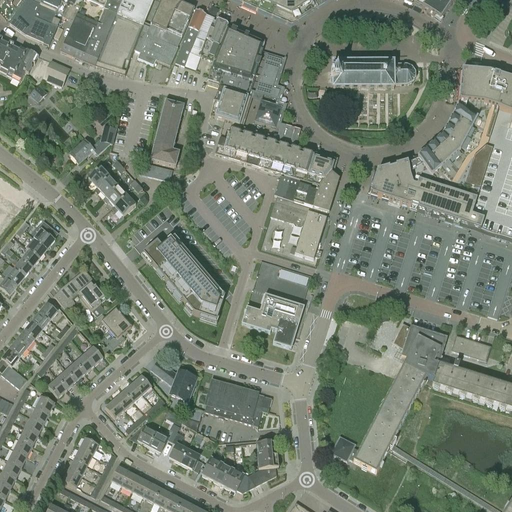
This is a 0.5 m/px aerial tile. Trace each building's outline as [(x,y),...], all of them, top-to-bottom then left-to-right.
[(26,0),(26,1),(56,15),(62,17),(66,8),(70,0),(26,0)] [(83,0),(73,23),(59,54),(79,63),(81,64),(82,64),(92,39),(108,0),(70,0),(66,8),(62,17),(62,18),(73,23),(82,0),(83,0)] [(82,64),(94,69),(95,69),(123,1),(123,0),(108,0),(92,39),(82,64)] [(123,0),(123,1),(95,69),(124,78),(128,66),(133,53),(134,53),(137,44),(142,30),(154,0),(123,0)] [(137,44),(134,53),(139,55),(137,61),(153,68),(155,62),(169,68),(177,51),(176,50),(193,11),(169,0),(162,0),(151,27),(145,24),(154,0),(142,30),(137,44)] [(230,0),(290,27),(332,0),(230,0)] [(394,0),(404,3),(412,7),(421,12),(439,24),(455,0),(394,0)] [(25,3),(18,12),(33,20),(51,28),(56,30),(61,18),(62,18),(62,17),(56,15),(26,1),(25,3)] [(195,11),(174,65),(184,68),(186,62),(191,48),(195,39),(205,16),(195,11)] [(18,12),(8,26),(25,38),(48,48),(56,30),(51,28),(33,20),(18,12)] [(204,43),(199,58),(200,58),(208,62),(210,63),(226,30),(228,26),(213,20),(206,36),(204,43)] [(58,30),(53,40),(58,42),(62,32),(58,30)] [(210,71),(206,82),(218,86),(217,89),(218,89),(233,94),(247,98),(261,53),(263,46),(243,37),(238,35),(234,33),(226,30),(210,63),(208,71),(210,71)] [(0,75),(19,86),(25,75),(27,76),(32,68),(30,67),(32,65),(34,66),(38,59),(26,52),(25,53),(21,50),(19,51),(13,48),(13,46),(9,44),(8,45),(2,41),(2,40),(0,39),(0,75)] [(186,62),(184,68),(186,69),(195,72),(200,58),(199,58),(204,43),(195,39),(191,48),(186,62)] [(261,75),(275,80),(281,62),(266,57),(261,75)] [(61,90),(69,72),(51,63),(43,82),(61,90)] [(332,83),(332,91),(393,91),(393,87),(403,87),(411,85),(414,79),(414,75),(410,70),(405,67),(399,67),(393,67),(393,64),(332,65),(332,72),(331,72),(331,78),(331,83),(332,83)] [(376,172),(369,195),(511,240),(511,129),(508,129),(511,117),(511,81),(489,74),(461,72),(459,103),(461,103),(459,109),(458,108),(443,133),(441,137),(417,159),(418,161),(413,164),(407,167),(407,165),(376,172)] [(275,80),(261,75),(255,94),(277,100),(279,92),(272,90),(275,80)] [(37,104),(45,96),(37,88),(29,97),(37,104)] [(247,98),(233,94),(218,89),(209,118),(238,127),(247,98)] [(257,113),(278,119),(281,109),(260,102),(257,113)] [(175,169),(178,154),(172,153),(183,108),(164,103),(149,163),(175,169)] [(278,119),(257,113),(253,123),(275,130),(278,119)] [(101,143),(99,142),(90,151),(83,143),(69,157),(78,167),(93,154),(97,158),(110,146),(112,147),(115,132),(104,129),(101,143)] [(293,144),(296,134),(284,130),(281,140),(293,144)] [(228,160),(236,134),(229,131),(228,134),(221,132),(219,138),(220,138),(216,150),(214,156),(227,161),(227,160),(228,160)] [(248,137),(236,134),(228,160),(239,164),(240,165),(248,137)] [(261,141),(248,137),(240,165),(251,168),(251,167),(253,168),(261,141)] [(263,171),(266,172),(274,145),(261,141),(253,168),(263,171)] [(287,149),(274,145),(266,172),(275,175),(275,174),(279,175),(287,149)] [(300,153),(287,149),(279,175),(284,176),(283,178),(292,180),(300,153)] [(313,157),(300,153),(292,180),(304,184),(313,159),(313,157)] [(313,159),(304,184),(319,189),(319,186),(320,187),(331,172),(333,165),(313,159)] [(112,167),(116,171),(121,167),(117,163),(112,167)] [(146,179),(149,167),(143,166),(141,177),(146,179)] [(121,167),(116,171),(120,176),(125,172),(121,167)] [(149,167),(146,179),(152,180),(155,169),(149,167)] [(97,190),(109,178),(100,168),(85,183),(89,187),(91,184),(97,190)] [(155,169),(152,180),(158,181),(160,170),(155,169)] [(160,170),(158,181),(163,183),(166,171),(160,170)] [(166,171),(163,183),(169,184),(172,173),(166,171)] [(276,199),(327,215),(338,181),(330,174),(331,174),(331,172),(320,187),(319,186),(319,189),(304,184),(292,180),(283,178),(283,179),(279,178),(273,198),(276,199)] [(118,187),(109,178),(97,190),(94,192),(97,196),(100,193),(105,199),(118,187)] [(133,191),(138,186),(134,182),(129,186),(133,191)] [(138,186),(133,191),(137,195),(142,191),(138,186)] [(127,197),(118,187),(105,199),(103,202),(106,205),(108,203),(114,209),(127,197)] [(0,225),(14,208),(0,196),(0,225)] [(144,196),(139,201),(144,206),(147,203),(147,200),(145,197),(144,196)] [(127,197),(114,209),(111,211),(115,214),(117,212),(123,218),(136,206),(127,197)] [(313,262),(321,236),(326,220),(325,220),(327,215),(276,199),(274,205),(270,220),(302,230),(294,257),(313,262)] [(19,230),(23,233),(27,227),(24,224),(19,230)] [(40,232),(33,241),(36,243),(47,252),(54,242),(53,241),(57,236),(43,224),(38,230),(40,232)] [(32,241),(25,250),(28,252),(39,261),(47,252),(36,243),(33,241),(32,241)] [(156,244),(144,254),(149,260),(147,262),(193,317),(213,323),(214,318),(217,319),(222,305),(218,301),(216,302),(213,299),(215,297),(210,291),(212,289),(203,280),(201,281),(190,268),(192,267),(185,259),(183,260),(169,244),(161,250),(156,244)] [(8,251),(5,249),(0,254),(3,257),(8,251)] [(28,252),(21,262),(31,270),(39,261),(28,252)] [(21,262),(13,271),(24,280),(31,270),(21,262)] [(13,271),(6,280),(16,289),(24,280),(13,271)] [(104,300),(94,288),(93,289),(91,286),(93,283),(84,272),(60,290),(53,298),(65,312),(74,305),(71,301),(77,296),(91,313),(100,306),(99,304),(104,300)] [(298,277),(296,285),(305,287),(308,280),(298,277)] [(6,280),(0,286),(0,291),(9,298),(16,289),(6,280)] [(244,316),(241,324),(248,326),(247,329),(269,336),(271,332),(276,333),(272,346),(290,351),(294,339),(295,335),(293,335),(301,309),(264,297),(261,308),(263,308),(262,314),(246,310),(244,314),(243,316),(244,316)] [(39,315),(49,324),(57,315),(46,306),(39,315)] [(108,333),(123,320),(115,311),(105,320),(101,316),(93,323),(98,328),(101,325),(108,333)] [(39,315),(31,324),(42,333),(49,324),(39,315)] [(131,329),(123,320),(108,333),(115,340),(112,340),(110,341),(111,342),(108,345),(109,346),(105,350),(102,347),(101,346),(100,346),(97,350),(105,359),(124,342),(121,338),(131,329)] [(31,324),(23,334),(34,343),(42,333),(31,324)] [(66,340),(70,342),(77,333),(74,330),(66,340)] [(64,336),(61,333),(56,339),(59,342),(64,336)] [(23,334),(16,343),(27,352),(34,343),(23,334)] [(487,359),(490,349),(464,341),(455,338),(450,353),(460,356),(485,364),(487,359)] [(59,348),(63,351),(70,342),(66,340),(59,348)] [(16,343),(8,352),(19,361),(27,352),(16,343)] [(52,357),(55,360),(63,351),(59,348),(52,357)] [(92,349),(83,358),(93,369),(102,361),(92,349)] [(19,361),(8,352),(0,362),(1,363),(0,363),(0,375),(0,376),(7,367),(11,371),(19,361)] [(49,354),(45,352),(41,357),(44,360),(49,354)] [(44,366),(48,369),(55,360),(52,357),(44,366)] [(83,358),(74,366),(84,377),(93,369),(83,358)] [(159,364),(151,374),(165,384),(172,387),(168,397),(176,400),(177,398),(188,403),(196,382),(177,374),(176,377),(172,376),(172,374),(159,364)] [(459,365),(454,364),(452,371),(438,366),(433,382),(431,387),(511,412),(511,389),(457,372),(459,365)] [(48,369),(44,366),(37,375),(41,378),(48,369)] [(74,366),(65,373),(75,385),(84,377),(74,366)] [(0,376),(5,381),(12,372),(11,371),(7,367),(0,376)] [(12,372),(5,381),(9,384),(16,375),(12,372)] [(65,373),(56,381),(66,393),(75,385),(65,373)] [(14,388),(21,379),(16,375),(9,384),(14,388)] [(141,378),(132,387),(142,398),(151,390),(141,378)] [(26,383),(21,379),(14,388),(19,392),(26,383)] [(66,393),(56,381),(47,390),(57,401),(66,393)] [(265,399),(262,398),(212,385),(204,412),(257,429),(261,414),(267,415),(269,410),(263,408),(265,399)] [(132,387),(123,394),(133,406),(142,398),(132,387)] [(19,402),(23,404),(28,394),(24,391),(19,402)] [(123,394),(114,402),(124,414),(133,406),(123,394)] [(35,411),(48,417),(54,406),(41,399),(35,411)] [(13,413),(17,415),(23,404),(19,402),(13,413)] [(124,414),(114,402),(104,410),(114,422),(124,414)] [(152,410),(155,414),(164,406),(161,402),(152,410)] [(12,407),(6,404),(1,415),(7,417),(12,407)] [(143,418),(146,421),(155,414),(152,410),(143,418)] [(35,411),(30,421),(43,428),(48,417),(35,411)] [(195,434),(201,414),(191,411),(185,429),(195,434)] [(8,423),(12,425),(17,415),(13,413),(8,423)] [(134,426),(137,429),(140,427),(146,421),(143,418),(134,426)] [(30,421),(24,432),(37,439),(43,428),(30,421)] [(2,434),(6,436),(12,425),(8,423),(2,434)] [(137,429),(134,426),(131,428),(124,433),(127,437),(137,429)] [(138,433),(130,440),(137,444),(148,450),(155,436),(144,430),(142,429),(138,433)] [(24,432),(19,442),(32,449),(37,439),(24,432)] [(155,436),(148,450),(159,456),(167,443),(171,445),(176,435),(169,432),(164,441),(155,436)] [(176,447),(168,461),(173,463),(180,467),(187,452),(178,448),(183,439),(176,435),(171,445),(176,447)] [(79,452),(92,459),(98,448),(84,441),(79,452)] [(19,442),(13,453),(26,460),(32,449),(19,442)] [(256,459),(277,458),(275,444),(255,446),(256,459)] [(79,452),(73,462),(86,469),(92,459),(79,452)] [(187,452),(180,467),(191,473),(191,472),(197,475),(202,465),(196,463),(198,458),(187,452)] [(13,453),(8,464),(21,470),(26,460),(13,453)] [(107,466),(111,469),(115,460),(111,457),(107,466)] [(256,459),(258,473),(261,473),(264,477),(270,480),(275,478),(275,470),(278,470),(277,458),(256,459)] [(212,484),(222,466),(210,460),(201,478),(212,484)] [(73,462),(68,473),(81,480),(86,469),(73,462)] [(8,464),(2,474),(15,481),(21,470),(8,464)] [(111,469),(107,466),(101,477),(105,479),(111,469)] [(212,484),(223,490),(233,472),(222,466),(212,484)] [(110,484),(121,490),(128,475),(117,469),(110,484)] [(246,479),(233,472),(223,490),(234,495),(236,493),(241,496),(246,493),(246,479)] [(75,491),(81,480),(68,473),(62,484),(75,491)] [(258,473),(254,475),(261,485),(270,480),(264,477),(261,473),(258,473)] [(2,474),(0,478),(0,486),(10,492),(15,481),(2,474)] [(121,490),(131,495),(139,481),(128,475),(121,490)] [(254,475),(249,477),(254,489),(261,485),(254,475)] [(105,479),(101,477),(95,488),(99,490),(105,479)] [(131,495),(142,501),(150,486),(139,481),(131,495)] [(0,486),(0,499),(4,502),(10,492),(0,486)] [(160,492),(150,486),(142,501),(153,506),(160,492)] [(99,490),(95,488),(90,498),(94,501),(99,490)] [(68,500),(70,495),(59,490),(57,494),(68,500)] [(163,511),(171,497),(160,492),(153,506),(159,509),(157,511),(163,511)] [(70,495),(68,500),(78,505),(81,501),(70,495)] [(176,511),(181,503),(171,497),(163,511),(176,511)] [(111,508),(113,504),(103,499),(100,503),(111,508)] [(81,501),(78,505),(89,511),(91,506),(81,501)] [(511,511),(511,502),(508,509),(506,508),(502,511),(511,511)] [(176,511),(190,511),(192,508),(181,503),(176,511)]
